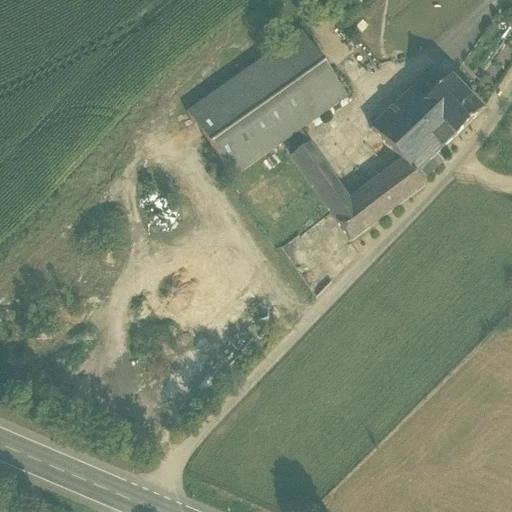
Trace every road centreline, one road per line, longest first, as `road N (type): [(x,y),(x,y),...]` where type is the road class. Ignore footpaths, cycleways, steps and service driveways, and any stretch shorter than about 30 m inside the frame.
road 1 (residential): [(511,90),(465,160),(139,506)]
road 2 (secondary): [(0,446),(139,506)]
